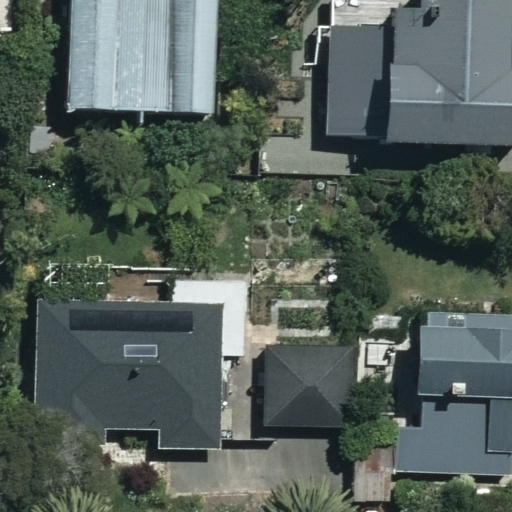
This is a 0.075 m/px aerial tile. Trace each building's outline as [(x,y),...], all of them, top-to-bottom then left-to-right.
[(220,0),(61,0),(63,123),(222,120),(220,0)] [(324,0),(324,28),(313,28),(312,66),(324,66),(324,143),(374,144),(374,155),(511,155),(511,0),(411,0),(412,18),(399,18),(399,0),(324,0)] [(60,283),(28,284),(30,438),(158,436),(158,453),(216,452),(214,361),(238,361),(237,286),(165,287),(165,310),(60,311),(60,283)] [(511,314),(423,314),(423,338),(410,338),(410,437),(390,437),(390,478),(505,478),(505,462),(511,461),(511,314)] [(345,346),(263,346),(263,433),(345,432),(345,346)]
